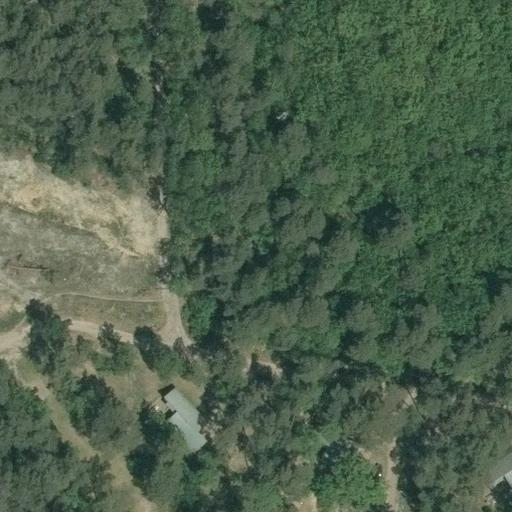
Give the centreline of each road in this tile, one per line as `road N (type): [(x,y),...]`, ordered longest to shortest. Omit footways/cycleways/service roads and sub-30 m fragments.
road 1 (unknown): [(208,0),(214,266),(176,300),(50,297),(11,335)]
road 2 (track): [(116,511),(0,355)]
